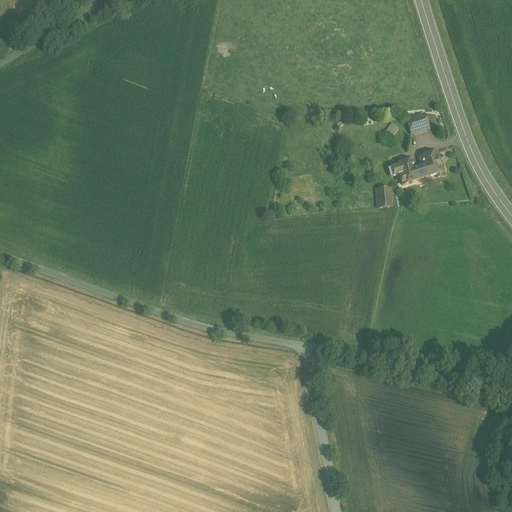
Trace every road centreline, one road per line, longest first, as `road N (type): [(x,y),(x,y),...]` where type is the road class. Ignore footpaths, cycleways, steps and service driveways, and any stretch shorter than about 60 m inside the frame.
road 1 (unclassified): [(313,358),(195,331),(0,260)]
road 2 (secondary): [(422,0),(475,159),(511,215)]
road 3 (unclassified): [(511,395),(313,358)]
road 4 (unclassified): [(313,358),(337,511)]
road 5 (unclassified): [(112,0),(0,65)]
